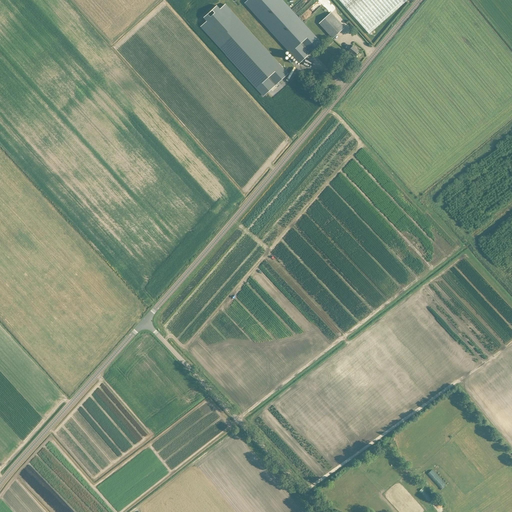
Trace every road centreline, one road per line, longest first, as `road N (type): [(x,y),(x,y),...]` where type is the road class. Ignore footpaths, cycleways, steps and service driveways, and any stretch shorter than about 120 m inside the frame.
road 1 (unclassified): [(144,320),(420,0)]
road 2 (unclassified): [(321,511),(144,320)]
road 3 (unclassified): [(0,482),(144,320)]
